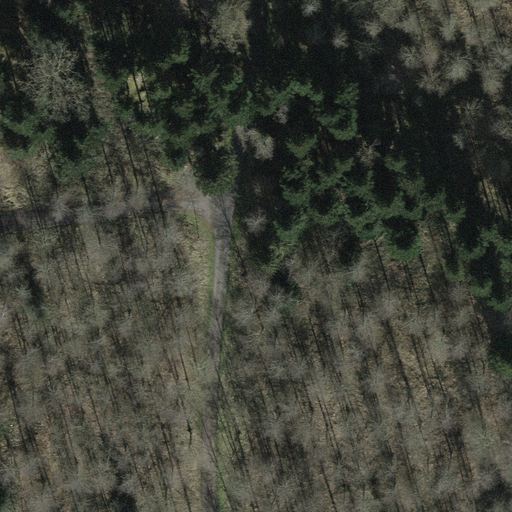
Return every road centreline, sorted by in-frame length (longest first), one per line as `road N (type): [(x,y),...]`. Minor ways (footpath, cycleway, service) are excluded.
road 1 (track): [(209,511),(208,405),(227,195)]
road 2 (track): [(227,195),(0,234)]
road 3 (track): [(262,0),(227,195)]
